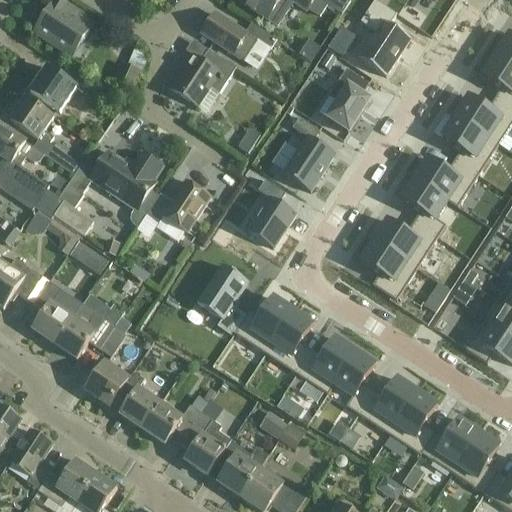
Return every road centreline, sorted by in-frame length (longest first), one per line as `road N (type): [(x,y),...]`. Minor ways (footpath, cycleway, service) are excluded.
road 1 (residential): [(482,0),(306,268),(320,296),(511,416)]
road 2 (residential): [(162,498),(44,410),(29,374),(0,354)]
road 3 (residential): [(221,159),(152,109),(162,41)]
